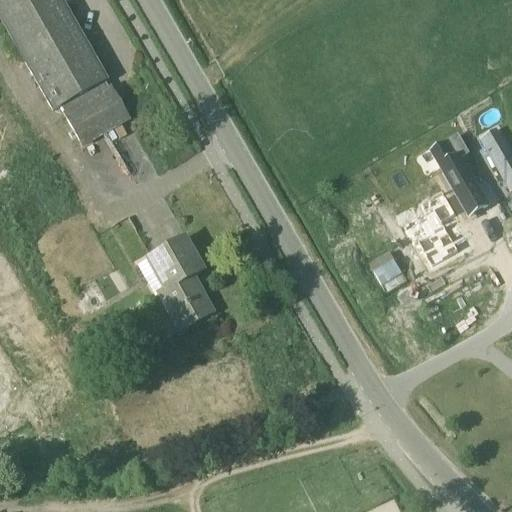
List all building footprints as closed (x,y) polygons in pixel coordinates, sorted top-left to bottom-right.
[(0,0),(0,20),(52,112),(60,108),(103,83),(104,83),(105,82),(104,80),(57,0),(0,0)] [(110,91),(108,92),(104,84),(60,109),(64,117),(64,116),(82,147),(127,121),(110,91)] [(0,163),(17,155),(0,118),(0,163)] [(511,159),(496,131),(480,140),(511,194),(511,192),(511,159)] [(463,156),(443,168),(473,219),(493,208),(463,156)] [(437,221),(409,237),(422,259),(425,257),(433,270),(457,256),(437,221)] [(192,279),(201,273),(182,241),(146,262),(163,292),(158,295),(179,333),(212,314),(192,279)] [(491,284),(501,337),(511,335),(511,284),(511,280),(491,284)] [(48,405),(72,447),(97,432),(38,329),(17,341),(0,310),(0,328),(3,327),(10,338),(0,344),(39,411),(48,405)] [(439,346),(434,312),(420,314),(425,348),(439,346)]
